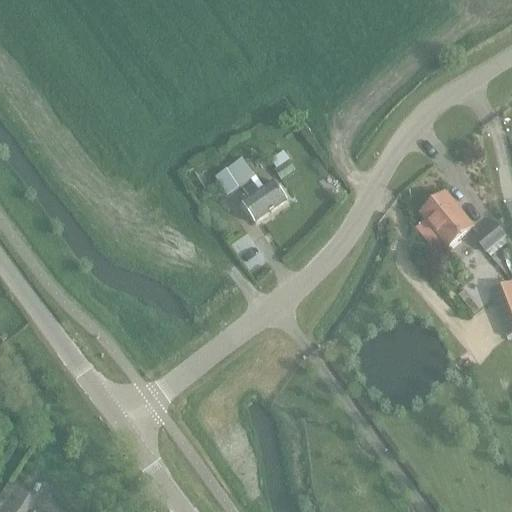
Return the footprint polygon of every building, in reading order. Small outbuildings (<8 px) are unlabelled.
[(277,170),(290,161),(284,153),(271,161),(277,170)] [(287,203),(274,184),(265,190),(256,177),(255,178),(240,157),(213,176),(229,197),(251,182),(254,185),(244,192),(249,201),(242,206),(255,225),(287,203)] [(448,249),(472,230),(445,197),(422,217),(448,249)] [(475,240),(486,254),(505,239),(493,225),(475,240)] [(511,285),(490,294),(507,339),(511,337),(511,285)] [(0,511),(23,511),(32,500),(8,484),(0,496),(0,511)]
